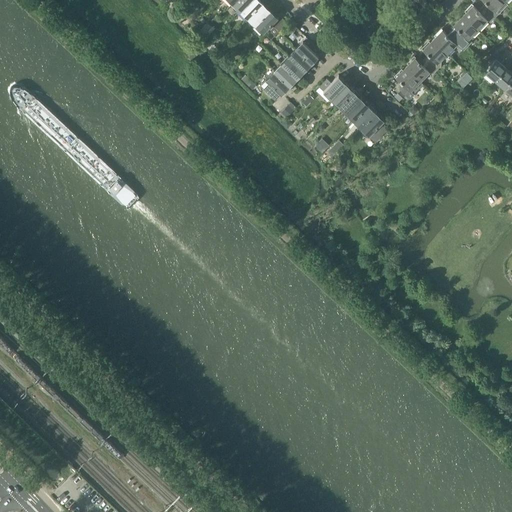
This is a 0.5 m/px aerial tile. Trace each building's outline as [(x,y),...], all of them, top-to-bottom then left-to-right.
[(235,0),(233,3),(240,10),(248,1),(249,0),(235,0)] [(248,17),(261,3),(263,1),(261,0),(249,0),(248,1),(240,10),(248,17)] [(505,0),(504,0),(484,0),(489,4),(485,8),(494,17),(508,3),(505,0)] [(261,3),(248,17),(255,24),(269,10),(271,8),(267,5),(266,7),(261,3)] [(463,14),(478,28),(487,19),(490,22),(494,17),(485,8),(481,13),(473,5),(463,14)] [(269,10),(255,24),(263,32),(278,16),(275,13),(273,14),(269,10)] [(458,36),(467,45),(472,41),(469,38),(478,28),(463,14),(454,24),(462,32),(458,36)] [(274,28),(270,31),(275,36),(278,33),(274,28)] [(433,39),(447,52),(456,43),(463,50),(463,49),(467,45),(458,36),(454,41),(442,29),(433,39)] [(304,38),(295,47),(311,63),(313,65),(317,61),(315,59),(318,55),(319,55),(317,54),(320,50),(321,50),(306,36),(304,38)] [(428,61),(437,70),(441,65),(437,61),(447,52),(433,39),(424,48),(432,56),(428,60),(428,61)] [(295,47),(288,55),(304,70),(311,63),(295,47)] [(495,80),(506,66),(501,62),(502,60),(493,52),(482,64),(487,68),(485,71),(495,80)] [(280,62),(296,78),(304,70),(288,55),(282,60),(280,62)] [(406,67),(419,80),(429,70),(432,74),(437,70),(428,61),(423,65),(415,57),(412,60),(406,67)] [(273,70),(289,85),(296,78),(280,62),(273,70)] [(506,66),(495,80),(504,88),(511,78),(511,68),(511,70),(506,66)] [(423,83),(419,80),(406,67),(396,76),(405,84),(400,88),(410,97),(414,93),(414,92),(423,83)] [(289,85),(273,70),(266,78),(270,82),(264,88),(275,99),(281,92),(281,93),(289,85)] [(327,78),(315,90),(327,101),(331,98),(345,83),(346,82),(339,74),(331,82),(327,78)] [(256,86),(245,75),(241,79),(252,90),(256,86)] [(339,105),(354,89),(351,86),(349,87),(345,83),(331,98),(339,105)] [(354,89),(339,105),(346,112),(360,98),(355,94),(357,92),(354,89)] [(310,93),(303,101),(306,104),(314,97),(310,93)] [(360,98),(346,112),(354,119),(367,105),(369,103),(366,100),(364,102),(360,98)] [(290,102),(279,112),(285,117),(295,107),(290,102)] [(367,105),(354,119),(361,127),(375,112),(376,111),(373,108),(372,109),(367,105)] [(408,108),(414,113),(419,109),(414,105),(411,105),(408,108)] [(375,112),(361,127),(369,134),(384,118),(381,115),(379,117),(375,112)] [(321,147),(319,149),(321,151),(329,143),(326,140),(320,146),(321,147)] [(347,163),(338,170),(341,175),(350,168),(347,163)]
